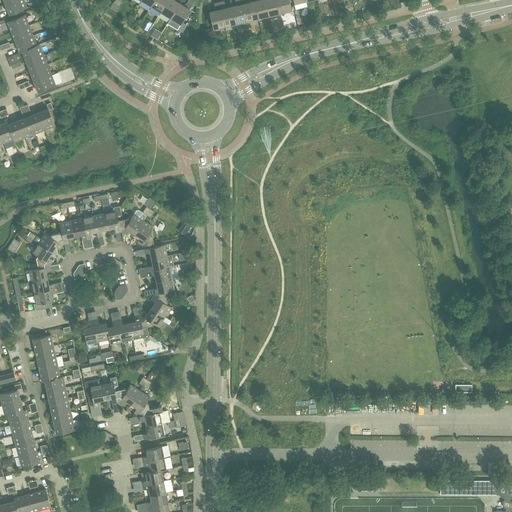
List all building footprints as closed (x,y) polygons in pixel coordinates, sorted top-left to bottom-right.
[(27,8),(23,0),(16,0),(5,4),(9,14),(27,8)] [(154,0),(151,6),(161,12),(168,0),(154,0)] [(175,0),(168,0),(161,12),(171,18),(180,3),(175,0)] [(269,15),(265,0),(257,0),(254,1),(258,18),(269,15)] [(277,0),(265,0),(269,15),(281,13),(277,0)] [(289,0),(277,0),(281,13),(292,10),(289,0)] [(254,1),(243,4),(247,21),(258,18),(254,1)] [(180,3),(171,18),(168,23),(177,29),(180,24),(181,24),(190,9),(180,3)] [(120,7),(113,4),(110,8),(117,12),(120,7)] [(247,21),(243,4),(232,6),(236,23),(247,21)] [(232,6),(220,9),(224,26),(236,23),(232,6)] [(213,29),(224,26),(220,9),(209,12),(213,29)] [(7,21),(11,30),(28,24),(25,14),(7,21)] [(142,21),(138,27),(147,32),(151,26),(142,21)] [(33,35),(28,24),(11,30),(15,42),(33,35)] [(157,39),(158,39),(162,32),(152,26),(148,33),(147,33),(154,37),(155,38),(157,39)] [(238,31),(240,41),(241,42),(251,39),(251,38),(249,28),(238,31)] [(33,35),(15,42),(19,52),(36,45),(33,35)] [(39,44),(36,45),(19,52),(22,52),(26,61),(43,54),(39,44)] [(30,71),(47,65),(43,54),(26,61),(30,71)] [(51,75),(47,65),(30,71),(34,82),(51,75)] [(55,85),(51,75),(34,82),(38,92),(55,85)] [(48,108),(38,112),(45,130),(55,126),(51,115),(57,112),(53,102),(46,104),(48,108)] [(35,134),(45,130),(38,112),(28,116),(35,134)] [(28,116),(18,120),(25,138),(35,134),(28,116)] [(14,142),(25,138),(18,120),(8,124),(7,121),(6,122),(13,139),(14,142)] [(13,139),(6,122),(0,124),(0,134),(3,143),(13,139)] [(108,199),(107,194),(101,195),(102,200),(103,204),(109,203),(108,199)] [(148,205),(147,206),(143,213),(147,215),(152,207),(148,205)] [(152,207),(147,215),(151,218),(155,211),(155,212),(158,207),(154,205),(152,207)] [(112,212),(105,213),(108,229),(114,228),(115,233),(121,232),(118,220),(122,219),(119,207),(113,208),(112,210),(112,212)] [(128,218),(122,219),(118,220),(121,232),(121,231),(126,234),(129,230),(134,234),(143,220),(146,216),(138,211),(136,211),(134,214),(130,219),(128,218)] [(108,229),(105,213),(93,216),(97,232),(98,236),(102,235),(101,231),(108,229)] [(93,216),(82,218),(87,239),(91,238),(90,233),(97,232),(93,216)] [(82,218),(71,221),(74,236),(81,235),(82,240),(87,239),(82,218)] [(153,227),(143,220),(134,234),(140,238),(137,242),(142,245),(143,246),(154,244),(152,233),(150,232),(153,227)] [(61,232),(64,244),(69,243),(68,238),(74,236),(71,221),(60,223),(61,232)] [(19,235),(25,239),(31,243),(34,239),(28,235),(28,236),(21,232),(19,235)] [(60,249),(63,244),(64,244),(61,232),(52,234),(50,236),(45,233),(42,239),(36,235),(34,239),(39,243),(52,252),(56,246),(60,249)] [(36,258),(39,268),(50,266),(50,265),(53,260),(49,257),(52,252),(39,243),(33,253),(38,256),(36,258)] [(151,259),(167,255),(165,244),(144,249),(145,254),(150,253),(151,259)] [(171,255),(167,255),(151,259),(153,265),(148,266),(149,271),(170,267),(174,266),(171,255)] [(79,265),(73,273),(75,279),(82,278),(87,271),(85,264),(79,265)] [(29,270),(32,281),(48,278),(46,272),(51,271),(50,266),(39,268),(29,270)] [(155,275),(156,281),(172,278),(170,267),(149,271),(150,276),(155,275)] [(32,281),(34,293),(55,288),(54,284),(49,284),(48,278),(32,281)] [(153,289),(154,294),(165,292),(166,296),(176,294),(175,290),(172,278),(156,281),(158,288),(153,289)] [(119,286),(114,292),(116,300),(122,299),(128,290),(126,284),(119,286)] [(34,293),(37,304),(34,304),(35,310),(52,306),(51,301),(52,301),(51,294),(56,293),(55,288),(34,293)] [(155,302),(151,308),(165,317),(171,307),(166,304),(168,302),(166,296),(165,292),(154,294),(154,295),(151,300),(155,302)] [(160,324),(165,317),(151,308),(148,313),(144,311),(141,316),(140,316),(142,327),(147,326),(152,325),(154,323),(158,326),(160,324)] [(136,322),(129,323),(133,339),(144,337),(145,342),(150,341),(147,326),(142,327),(140,316),(135,317),(136,322)] [(174,328),(176,324),(179,320),(173,316),(170,320),(168,324),(174,328)] [(110,344),(107,328),(106,323),(99,325),(98,320),(93,321),(98,341),(109,339),(110,344)] [(121,341),(133,339),(129,323),(123,325),(122,320),(117,321),(121,341)] [(86,344),(98,341),(93,321),(89,322),(90,327),(83,328),(86,344)] [(110,344),(121,341),(117,321),(112,322),(113,327),(107,328),(110,344)] [(33,339),(35,348),(53,344),(51,334),(33,339)] [(55,355),(53,344),(35,348),(37,359),(55,355)] [(55,355),(37,359),(39,370),(58,366),(55,355)] [(60,377),(58,366),(39,370),(42,380),(60,377)] [(13,370),(0,374),(0,381),(15,378),(13,370)] [(65,387),(63,376),(60,377),(42,380),(42,382),(45,381),(47,391),(65,387)] [(111,381),(101,384),(105,399),(111,398),(112,403),(117,402),(114,390),(118,389),(116,377),(110,378),(111,381)] [(0,397),(2,405),(20,400),(17,389),(22,388),(20,384),(14,385),(15,389),(0,393),(0,397)] [(98,401),(105,399),(101,384),(90,386),(94,407),(99,406),(98,401)] [(125,388),(118,389),(114,390),(117,402),(118,402),(123,405),(125,401),(131,404),(140,391),(130,384),(127,389),(125,388)] [(47,391),(49,401),(68,398),(65,387),(47,391)] [(150,397),(140,391),(131,404),(137,408),(134,412),(139,415),(139,416),(150,414),(150,413),(150,410),(148,403),(146,402),(150,397)] [(70,408),(68,398),(49,401),(52,412),(70,408)] [(20,400),(2,405),(5,415),(26,410),(25,409),(23,410),(20,400)] [(150,410),(150,413),(150,414),(139,416),(140,421),(145,420),(146,426),(162,423),(160,413),(163,412),(162,407),(150,410)] [(52,412),(54,423),(72,419),(70,408),(52,412)] [(28,420),(26,410),(5,415),(5,416),(8,415),(10,425),(28,420)] [(74,430),(72,419),(54,423),(56,434),(74,430)] [(28,420),(10,425),(13,435),(31,431),(28,420)] [(162,423),(146,426),(148,433),(143,434),(144,439),(165,434),(162,423)] [(34,441),(31,431),(13,435),(16,446),(34,441)] [(16,446),(19,456),(37,452),(34,441),(16,446)] [(143,461),(164,457),(162,446),(146,449),(147,456),(142,457),(143,461)] [(37,452),(19,456),(22,467),(40,462),(37,452)] [(164,457),(143,461),(144,466),(149,465),(150,471),(145,472),(146,473),(166,468),(164,457)] [(11,459),(3,461),(5,468),(13,466),(11,459)] [(143,485),(164,481),(161,470),(166,469),(166,468),(146,473),(147,479),(142,480),(143,485)] [(511,480),(440,480),(440,495),(511,494),(511,480)] [(164,481),(143,485),(144,490),(149,489),(150,495),(166,492),(164,481)] [(46,489),(35,492),(40,510),(51,507),(46,489)] [(28,511),(32,511),(40,510),(35,492),(25,495),(28,511)] [(166,492),(150,495),(151,501),(146,502),(147,507),(168,503),(166,492)] [(28,511),(25,495),(14,498),(17,511),(28,511)] [(14,500),(4,503),(6,511),(17,511),(14,498),(13,498),(14,500)] [(511,511),(511,499),(509,499),(505,499),(502,502),(502,506),(505,508),(505,511),(495,511),(494,511),(511,511)] [(169,511),(168,503),(147,507),(148,511),(153,511),(169,511)]
